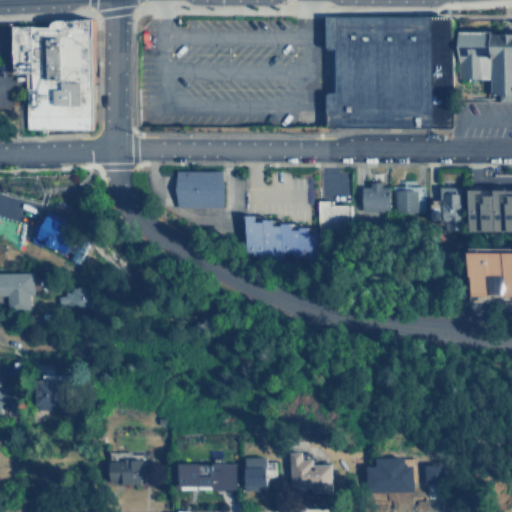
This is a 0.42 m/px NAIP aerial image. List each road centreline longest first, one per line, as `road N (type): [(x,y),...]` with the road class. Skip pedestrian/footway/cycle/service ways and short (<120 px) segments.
road 1 (residential): [(511,149),(0,152)]
road 2 (tertiary): [(113,147),(131,213),(238,284),(338,317),(511,337)]
road 3 (tertiary): [(113,147),(112,0)]
